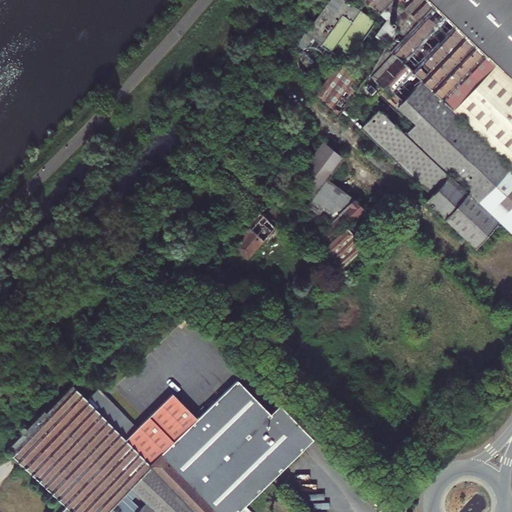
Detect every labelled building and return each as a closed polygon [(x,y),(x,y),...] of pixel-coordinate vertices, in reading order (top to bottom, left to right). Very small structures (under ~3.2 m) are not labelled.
[(355,60),(385,18),(358,0),(335,0),(314,31),(305,43),(311,47),(312,46),(314,46),(315,45),(317,45),(319,45),(320,45),(323,45),(324,45),(326,46),(328,47),(329,48),(330,49),(331,50),(331,51),(335,46),(355,60)] [(511,0),(377,0),(382,3),(393,15),(402,23),(378,71),(371,78),(347,60),(323,94),(346,115),(365,87),(386,107),(368,127),(439,194),(434,200),(485,247),(508,223),(511,226),(511,0)] [(383,33),(393,40),(402,23),(393,15),(383,33)] [(309,68),(312,70),(312,71),(315,72),(317,72),(320,72),(322,72),(324,72),(326,71),(327,70),(329,68),(331,66),(332,64),(333,62),(333,60),(333,58),(333,55),(332,53),(331,51),(331,50),(330,49),(329,48),(328,47),(326,46),(324,45),(323,45),(320,45),(319,45),(317,45),(315,45),(314,46),(312,46),(311,47),(309,49),(308,50),(307,52),(306,54),(306,56),(305,58),(305,60),(306,62),(307,65),(308,67),(309,68)] [(301,222),(335,177),(352,155),(333,141),(329,140),(281,203),(284,204),(301,222)] [(361,197),(335,177),(301,222),(317,238),(361,197)] [(355,225),(373,208),(361,197),(317,238),(335,257),(333,259),(336,261),(337,260),(345,267),(372,243),(355,225)] [(281,223),(268,212),(241,244),(253,255),(281,223)] [(172,392),(158,406),(252,496),(268,480),(270,481),(303,450),(270,415),(236,379),(196,417),(172,392)] [(57,511),(217,511),(97,387),(87,397),(73,382),(45,410),(43,409),(3,451),(63,506),(57,511)] [(235,511),(143,420),(137,426),(99,386),(97,387),(217,511),(235,511)] [(158,406),(150,413),(244,505),(253,497),(252,496),(158,406)] [(312,441),(279,406),(270,415),(303,450),(312,441)] [(235,511),(237,511),(244,505),(150,413),(143,420),(235,511)] [(252,496),(253,497),(270,481),(268,480),(252,496)]
